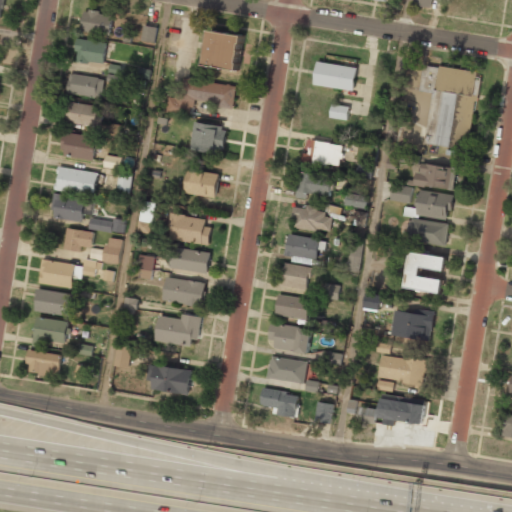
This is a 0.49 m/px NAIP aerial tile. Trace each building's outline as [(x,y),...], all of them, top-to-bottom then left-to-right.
[(111,34),(112,13),(84,11),(82,33),(111,34)] [(155,42),(158,27),(145,25),(142,40),(155,42)] [(205,64),(238,69),(244,36),(210,31),(205,64)] [(107,43),(79,38),(75,60),(104,65),(107,43)] [(314,84),(354,91),(358,68),(318,61),(314,84)] [(432,92),(425,143),(450,147),(452,133),(471,136),(477,94),(474,94),(477,72),(424,64),(420,91),(432,92)] [(138,76),(148,78),(149,70),(139,68),(138,76)] [(106,79),(71,73),(67,92),(102,99),(106,79)] [(167,112),(192,115),(194,102),(234,107),(237,86),(184,78),(182,91),(176,90),(175,98),(169,97),(167,112)] [(65,120),(101,128),(105,108),(69,100),(65,120)] [(330,117),(348,120),(350,107),(332,104),(330,117)] [(228,128),(194,122),(190,148),(223,154),(228,128)] [(106,136),(118,137),(120,125),(108,123),(106,136)] [(95,161),(100,138),(66,131),(62,154),(95,161)] [(341,166),(343,144),(311,141),(310,154),(303,153),(302,162),(341,166)] [(104,167),(120,170),(123,158),(106,155),(104,167)] [(414,184),(453,191),(457,168),(422,162),(420,172),(417,172),(414,184)] [(359,177),(373,177),(373,164),(359,163),(359,177)] [(96,195),(98,172),(59,167),(57,191),(96,195)] [(220,175),(190,169),(185,192),(216,198),(220,175)] [(117,192),(131,193),(133,172),(119,171),(117,192)] [(297,198),(307,198),(308,194),(332,195),(333,175),(299,173),(297,198)] [(391,201),(411,203),(412,187),(392,185),(391,201)] [(416,215),(447,220),(449,211),(452,211),(455,195),(421,189),(416,215)] [(52,217),(83,222),(84,213),(93,215),(95,200),(56,193),(52,217)] [(150,234),(156,203),(142,201),(137,231),(150,234)] [(333,217),(325,216),(326,209),(295,206),(293,227),(331,232),(333,217)] [(212,227),(205,226),(206,219),(174,213),(169,238),(209,246),(212,227)] [(89,228),(123,234),(125,222),(91,216),(89,228)] [(449,223),(411,219),(408,241),(447,245),(449,223)] [(93,248),(94,231),(67,229),(65,250),(83,251),(84,247),(93,248)] [(317,259),(318,249),(326,250),(327,240),(289,235),(286,255),(317,259)] [(123,239),(107,237),(104,262),(120,264),(123,239)] [(360,261),(362,244),(352,242),(350,259),(360,261)] [(170,268),(209,272),(211,251),(172,248),(170,268)] [(447,257),(409,252),(405,287),(441,292),(443,279),(419,276),(420,267),(445,270),(447,257)] [(152,279),(155,257),(141,254),(137,277),(152,279)] [(73,288),(74,276),(97,279),(100,261),(85,259),(84,265),(43,260),(40,283),(73,288)] [(307,290),(312,268),(286,262),(281,284),(307,290)] [(206,281),(166,278),(164,301),(203,305),(206,281)] [(341,285),(326,283),(323,298),(338,301),(341,285)] [(72,293),(38,290),(35,312),(70,315),(72,293)] [(365,309),(381,310),(382,295),(366,293),(365,309)] [(309,319),(311,298),(279,294),(276,316),(309,319)] [(136,317),(139,299),(126,297),(123,315),(136,317)] [(391,336),(431,341),(435,311),(419,310),(419,313),(394,310),(391,336)] [(156,342),(192,346),(193,339),(199,340),(202,316),(183,314),(182,318),(159,316),(156,342)] [(46,341),(68,343),(69,320),(37,318),(35,346),(46,347),(46,341)] [(312,330),(272,322),(269,340),(276,341),(275,347),(308,354),(312,330)] [(93,355),(94,346),(79,344),(78,353),(93,355)] [(130,368),(132,345),(117,344),(115,367),(130,368)] [(59,377),(63,355),(31,350),(27,371),(59,377)] [(343,354),(323,351),(321,363),(341,366),(343,354)] [(427,361),(383,354),(379,378),(423,385),(427,361)] [(308,361),(272,356),(268,378),(304,383),(308,361)] [(76,378),(87,379),(88,366),(77,365),(76,378)] [(153,391),(191,393),(192,368),(149,366),(148,381),(153,381),(153,391)] [(319,381),(307,380),(306,391),(318,393),(319,381)] [(394,382),(379,380),(378,389),(393,391),(394,382)] [(262,405),(274,407),(273,414),(297,418),(300,394),(264,389),(262,405)] [(395,426),(396,420),(424,424),(427,405),(384,398),(380,424),(395,426)] [(358,401),(350,399),(347,412),(355,414),(358,401)] [(334,403),(319,403),(318,423),(333,423),(334,403)] [(378,409),(359,406),(356,422),(375,425),(378,409)] [(503,438),(511,437),(511,415),(504,415),(503,438)]
